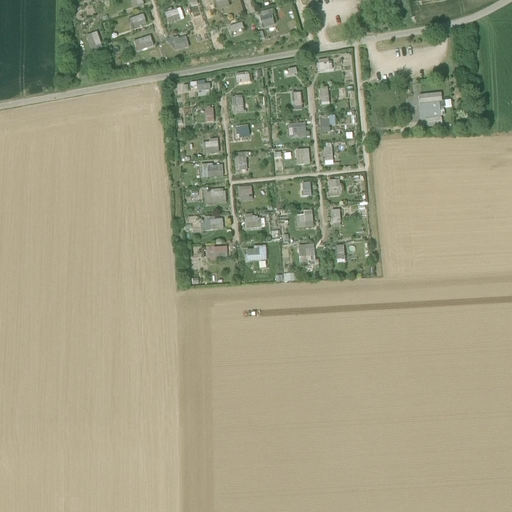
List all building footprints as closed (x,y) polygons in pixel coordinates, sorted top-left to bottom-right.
[(141,0),(129,0),(132,9),(143,6),(141,0)] [(229,6),(226,0),(227,0),(213,0),(217,10),(229,6)] [(167,24),(183,20),(180,9),(164,12),(167,24)] [(259,12),(261,27),(276,25),(274,10),(259,12)] [(142,14),(128,19),(131,29),(146,24),(142,14)] [(230,32),(242,29),(241,23),(229,26),(230,32)] [(97,32),(85,36),(91,52),(102,48),(97,32)] [(137,52),(154,47),(150,36),(133,41),(137,52)] [(185,36),(171,38),(173,51),(188,48),(185,36)] [(332,60),(317,61),(318,71),(333,70),(332,60)] [(237,84),(249,81),(248,74),(235,77),(237,84)] [(211,91),(210,82),(196,83),(197,93),(211,91)] [(328,87),(319,88),(320,105),(328,105),(328,87)] [(292,93),(293,110),(302,109),(302,92),(292,93)] [(419,97),(420,104),(439,102),(442,102),(441,94),(419,97)] [(242,96),(230,96),(232,114),(243,114),(242,96)] [(441,118),(441,116),(440,112),(440,108),(439,102),(420,104),(421,120),(426,120),(441,118)] [(204,109),(205,122),(213,122),(213,108),(204,109)] [(331,132),(332,116),(321,116),(320,132),(331,132)] [(426,120),(426,125),(427,128),(442,126),(441,118),(426,120)] [(310,138),(310,131),(305,131),(305,123),(288,124),(288,139),(310,138)] [(248,134),(248,126),(234,127),(235,135),(248,134)] [(202,142),(202,155),(218,154),(218,141),(202,142)] [(322,147),(323,166),(332,165),(331,147),(322,147)] [(309,149),(295,149),(296,165),(310,164),(309,149)] [(237,170),(246,170),(247,153),(238,153),(237,170)] [(222,164),(201,165),(201,178),(223,177),(222,164)] [(327,180),(328,197),(339,196),(338,179),(327,180)] [(302,196),(311,196),(310,182),(301,183),(302,196)] [(239,201),(252,200),(251,186),(238,187),(239,201)] [(202,191),(203,204),(225,203),(225,190),(202,191)] [(331,210),(333,228),(341,228),(340,210),(331,210)] [(313,228),(312,211),(302,211),(302,215),(295,215),(296,229),(313,228)] [(252,214),(243,215),(245,229),(264,226),(263,218),(253,219),(252,214)] [(222,230),(222,219),(214,219),(214,216),(201,217),(201,231),(222,230)] [(314,263),(313,244),(297,245),(298,264),(314,263)] [(343,245),(334,246),(335,261),(344,260),(343,245)] [(226,258),(226,246),(205,248),(206,260),(226,258)] [(254,246),(254,249),(245,250),(245,262),(266,261),(265,246),(254,246)]
